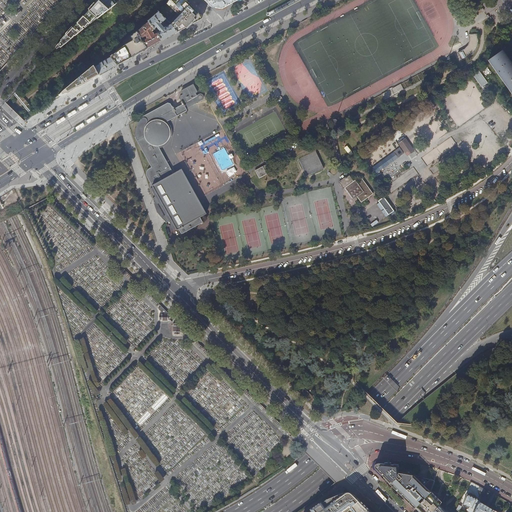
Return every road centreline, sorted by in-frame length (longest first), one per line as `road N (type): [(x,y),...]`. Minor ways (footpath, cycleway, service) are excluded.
road 1 (unclassified): [(171,289),(391,233),(471,195),(511,162)]
road 2 (primary): [(43,155),(308,0)]
road 3 (trunk): [(424,347),(311,460),(238,511)]
road 4 (primary): [(222,26),(23,137)]
road 5 (trunk): [(278,511),(419,384)]
road 6 (primary): [(300,418),(171,289)]
road 7 (trunk): [(511,217),(424,347)]
road 8 (primary): [(171,289),(67,186)]
road 9 (tertiary): [(511,491),(447,458),(389,442)]
road 10 (trunk): [(419,384),(511,292)]
road 11 (trunk): [(511,262),(424,347)]
